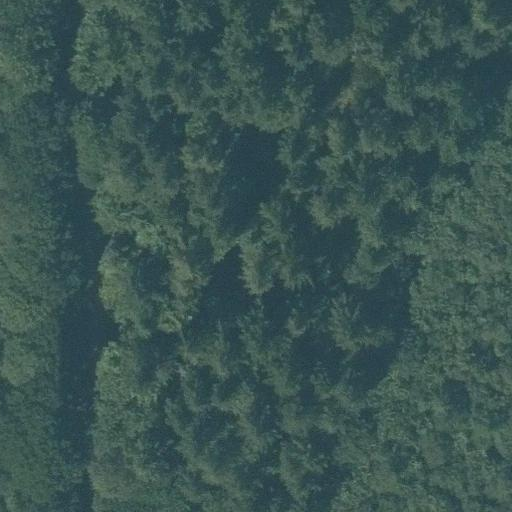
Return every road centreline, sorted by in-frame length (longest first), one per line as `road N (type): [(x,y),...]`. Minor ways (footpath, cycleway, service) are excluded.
road 1 (track): [(306,511),(511,8)]
road 2 (primary): [(81,511),(58,0)]
road 3 (track): [(239,511),(96,445),(0,414)]
